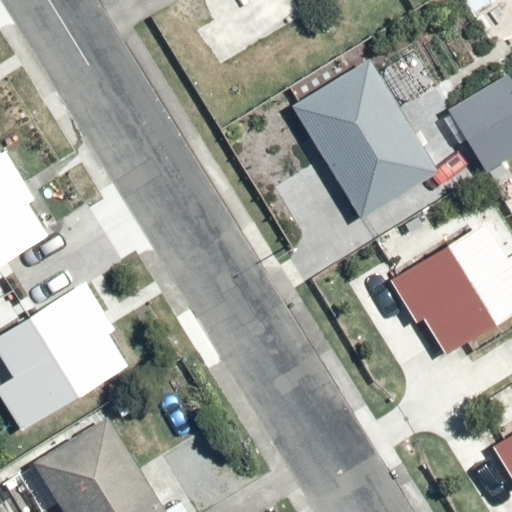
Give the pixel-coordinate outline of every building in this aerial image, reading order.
[(440,173),(370,58),(292,103),(360,220),(440,173)] [(511,149),(511,75),(507,68),(442,107),(480,169),(511,149)] [(0,261),(44,234),(24,203),(31,199),(2,153),(0,154),(0,261)] [(482,222),(388,279),(414,322),(420,318),(441,353),(511,310),(511,253),(504,258),(482,222)] [(84,282),(0,334),(0,361),(10,377),(0,382),(0,399),(19,430),(125,364),(105,333),(112,328),(84,282)] [(166,511),(108,417),(32,462),(63,511),(166,511)] [(511,434),(491,447),(511,480),(511,434)]
